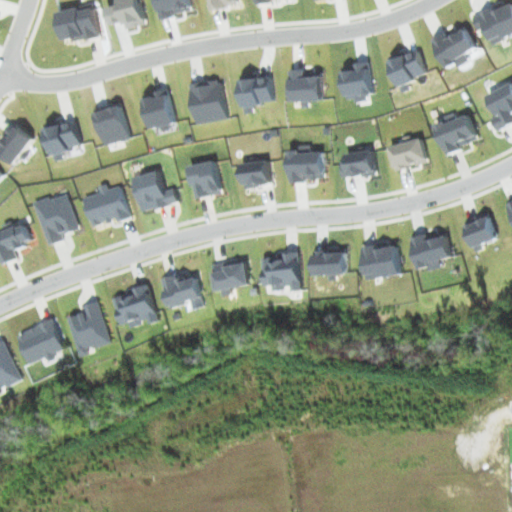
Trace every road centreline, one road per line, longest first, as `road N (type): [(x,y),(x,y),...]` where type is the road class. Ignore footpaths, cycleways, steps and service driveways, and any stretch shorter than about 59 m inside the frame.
road 1 (residential): [(0,305),(212,230),(378,210),(511,164)]
road 2 (residential): [(5,73),(51,83),(202,46),(357,29),(434,0)]
